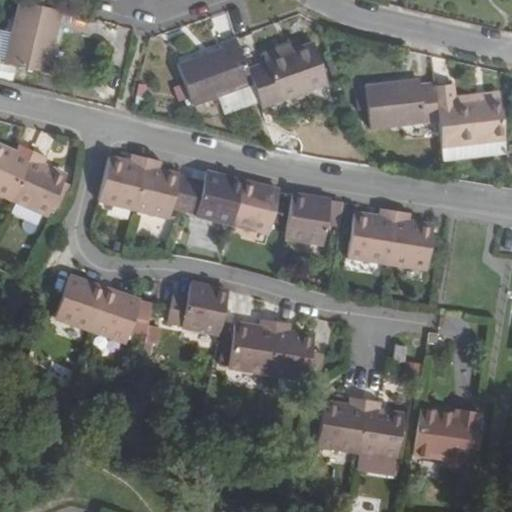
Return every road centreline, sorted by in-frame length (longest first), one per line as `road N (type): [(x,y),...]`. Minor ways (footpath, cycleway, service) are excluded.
road 1 (residential): [(384,317),(186,268),(101,262),(85,251),(79,232),(101,125)]
road 2 (residential): [(511,206),(297,175),(101,125)]
road 3 (residential): [(318,0),(511,52)]
